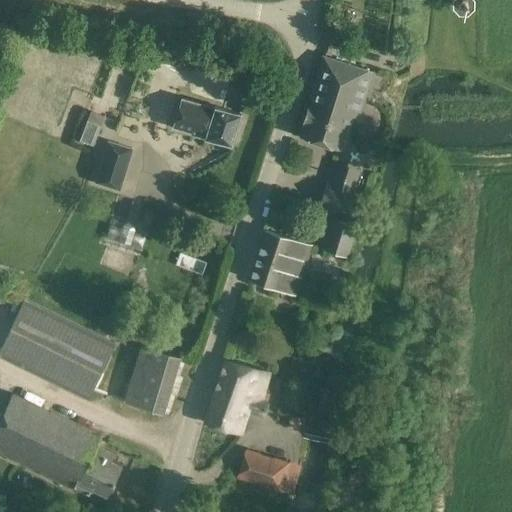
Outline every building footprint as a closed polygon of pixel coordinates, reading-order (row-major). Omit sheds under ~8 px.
[(458,0),(457,1),(457,2),(456,3),(456,4),(456,5),(456,6),(457,6),(457,7),(457,8),(458,9),(459,10),(460,10),(461,10),(461,11),(462,11),(463,11),(464,11),(465,10),(466,10),(467,9),(468,8),(468,7),(469,6),(469,5),(469,4),(469,3),(469,2),(468,2),(468,1),(467,0),(458,0)] [(299,136),(329,145),(343,150),(354,116),(359,118),(373,73),(324,57),(310,101),(309,101),(300,127),(301,128),(299,136)] [(183,98),(175,126),(203,134),(202,137),(212,140),(231,146),(241,114),(214,106),(214,108),(183,98)] [(76,139),(91,145),(102,114),(87,108),(76,139)] [(133,148),(108,141),(95,183),(119,190),(133,148)] [(93,150),(85,151),(86,160),(94,159),(93,150)] [(322,207),(346,214),(353,190),(349,189),(355,170),(339,165),(333,185),(330,184),(322,207)] [(332,215),(327,231),(322,248),(347,256),(358,224),(332,215)] [(110,224),(106,237),(142,248),(146,235),(134,232),(135,230),(135,226),(133,223),(130,222),(127,221),(124,223),(122,226),(121,228),(110,224)] [(311,244),(282,235),(263,229),(248,278),(296,293),(311,244)] [(25,298),(6,336),(0,347),(0,354),(88,398),(97,380),(114,341),(25,298)] [(180,356),(142,345),(125,402),(163,414),(180,356)] [(225,359),(204,421),(241,433),(247,412),(262,417),(266,403),(265,403),(267,398),(262,396),(269,374),(225,359)] [(92,488),(107,495),(122,467),(111,462),(115,455),(96,445),(100,437),(48,412),(13,394),(0,419),(0,448),(89,494),(92,488)] [(301,431),(303,419),(290,416),(288,429),(301,431)] [(236,475),(277,488),(287,460),(245,446),(236,475)] [(348,485),(363,486),(365,472),(350,470),(348,485)]
